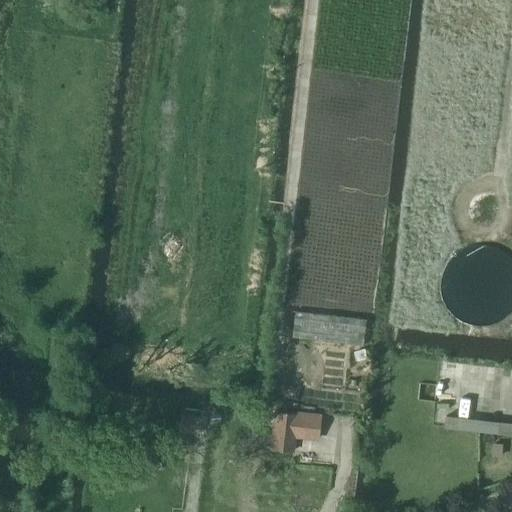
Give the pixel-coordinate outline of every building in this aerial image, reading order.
[(511,263),(508,259),(500,252),(493,249),(486,247),(480,246),(472,247),(464,249),(457,252),(451,258),(446,262),(441,271),(439,279),(438,286),(439,294),(441,302),(445,309),(449,314),(456,320),(462,323),(468,326),(477,327),(485,327),(492,325),(500,321),(507,315),(511,309),(511,263)] [(292,337),(362,346),(363,345),(366,320),(295,311),(292,337)] [(270,447),(310,451),(314,415),(296,413),(298,399),(266,395),(265,410),(275,411),(270,447)] [(444,426),(511,434),(511,421),(445,414),(444,426)] [(181,416),(179,431),(198,434),(200,419),(181,416)] [(491,457),(500,457),(502,445),(493,444),(491,457)]
